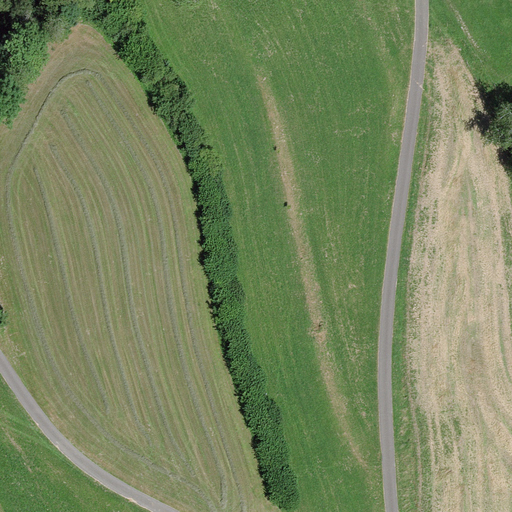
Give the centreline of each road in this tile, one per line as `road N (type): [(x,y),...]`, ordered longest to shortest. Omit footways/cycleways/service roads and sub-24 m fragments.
road 1 (unclassified): [(417,0),(386,288),(391,511)]
road 2 (unclassified): [(167,511),(103,472),(0,353)]
